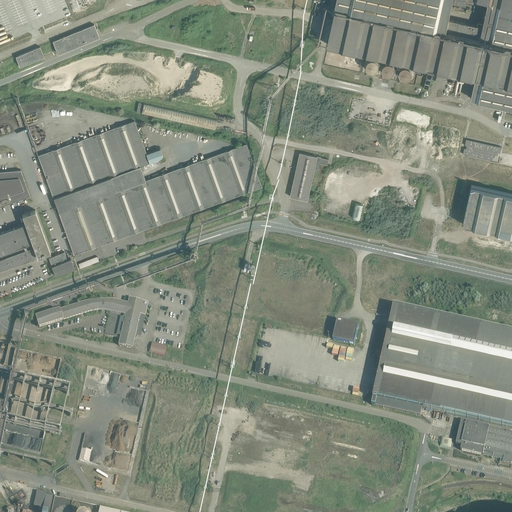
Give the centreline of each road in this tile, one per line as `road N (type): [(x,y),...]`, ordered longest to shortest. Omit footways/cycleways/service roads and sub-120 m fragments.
road 1 (unclassified): [(0,312),(232,229),(283,227)]
road 2 (unclassified): [(511,278),(283,227)]
road 3 (unknown): [(44,202),(191,153)]
road 4 (unknown): [(149,335),(176,338),(181,312),(89,280)]
